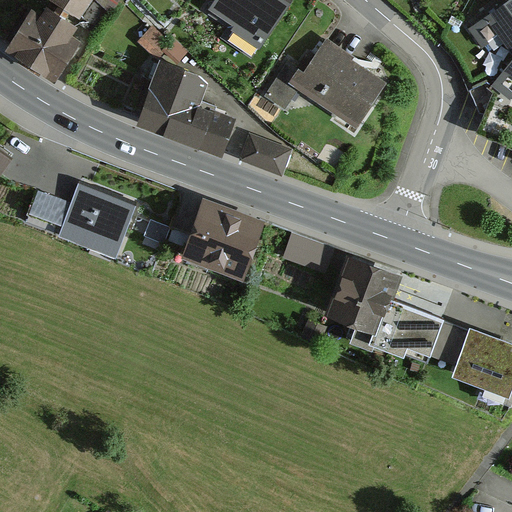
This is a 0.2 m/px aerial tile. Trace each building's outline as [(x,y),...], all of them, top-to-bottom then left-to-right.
[(122,0),(60,0),(54,11),(45,6),(19,51),(75,84),(104,36),(86,26),(101,1),(117,10),(122,0)] [(291,11),(275,0),(217,0),(207,15),(260,53),(291,11)] [(511,59),(511,0),(474,28),(489,49),(500,41),(511,59)] [(387,87),(326,44),(304,76),(299,72),(289,86),(355,133),(387,87)] [(200,80),(160,65),(140,118),(227,150),(237,123),(200,109),(208,88),(200,80)] [(511,68),(495,88),(478,138),(511,152),(511,68)] [(293,151),(250,135),(241,157),(284,173),(293,151)] [(0,178),(11,163),(0,155),(0,178)] [(70,205),(38,192),(27,216),(62,231),(58,239),(115,262),(136,211),(77,187),(70,205)] [(267,226),(203,203),(180,265),(244,288),(267,226)] [(294,232),(286,255),(324,269),(332,246),(294,232)] [(403,280),(347,259),(325,322),(346,334),(354,338),(350,348),(372,357),(373,354),(404,365),(408,355),(430,364),(445,324),(395,304),(403,280)] [(511,391),(511,347),(472,333),(454,381),(509,400),(511,391)]
